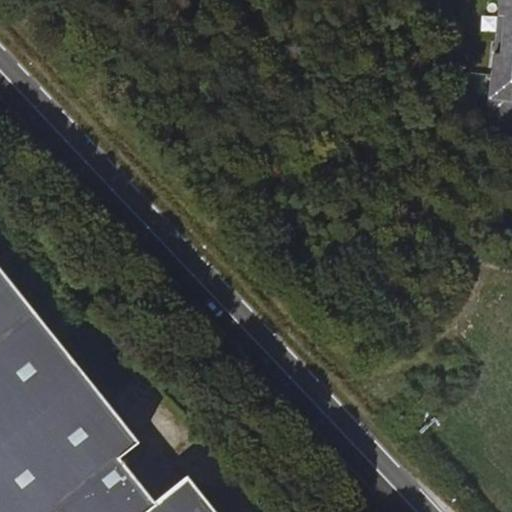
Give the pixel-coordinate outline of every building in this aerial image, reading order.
[(511,0),(496,0),(494,14),(501,15),(499,34),(511,35),(511,0)] [(494,14),(492,34),(499,34),(501,15),(494,14)] [(490,53),(488,73),(511,75),(511,35),(499,34),(496,53),(490,53)] [(499,34),(492,34),(490,53),(496,53),(499,34)] [(511,75),(488,73),(485,94),(492,94),(490,114),(511,116),(511,75)] [(490,114),(492,94),(485,94),(483,113),(490,114)] [(0,365),(46,329),(0,271),(0,365)] [(213,511),(187,479),(155,505),(120,462),(139,446),(46,329),(0,365),(0,511),(213,511)]
